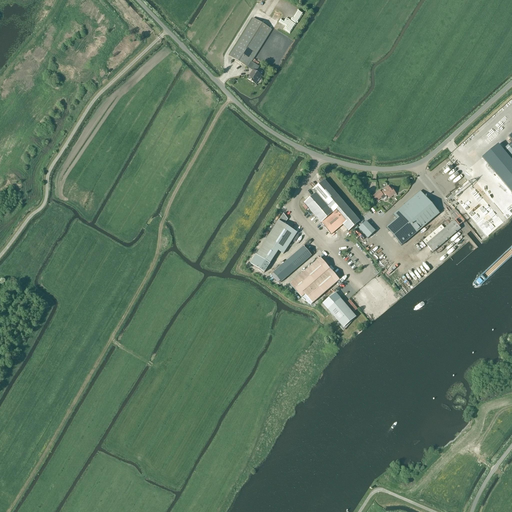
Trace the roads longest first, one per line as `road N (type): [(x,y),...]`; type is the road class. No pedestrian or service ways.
road 1 (unclassified): [(421,162),(349,165),(279,136),(137,0)]
road 2 (unclassified): [(421,162),(511,82)]
